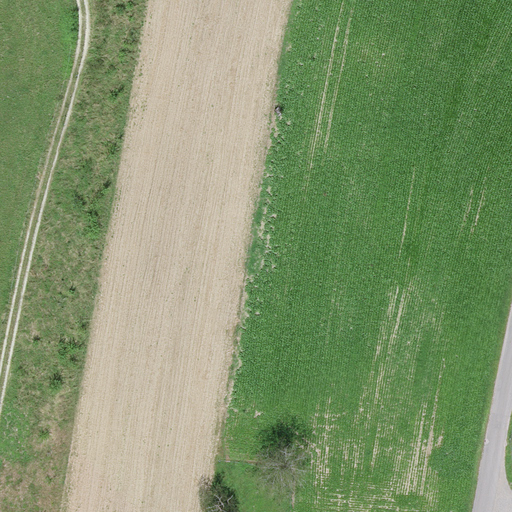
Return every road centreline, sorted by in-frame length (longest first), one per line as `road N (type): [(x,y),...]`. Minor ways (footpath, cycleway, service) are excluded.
road 1 (track): [(76,0),(71,80),(31,212),(0,383)]
road 2 (unclassified): [(482,511),(511,348)]
